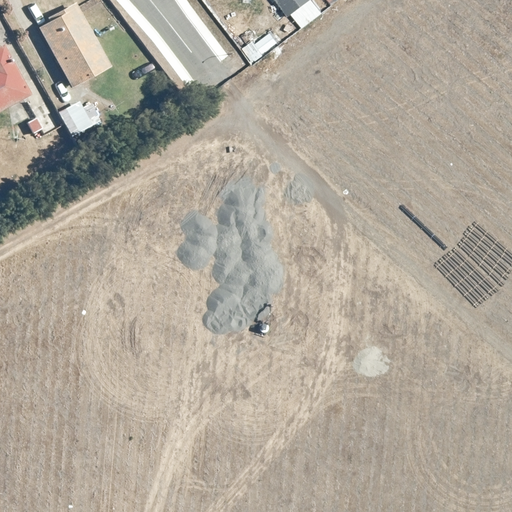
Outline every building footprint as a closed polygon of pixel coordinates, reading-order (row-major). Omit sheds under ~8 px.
[(311,0),(277,0),(299,28),(320,11),(311,0)] [(49,22),(39,27),(72,87),(111,66),(76,2),(47,18),(49,22)] [(276,41),(266,30),(244,49),(254,60),(276,41)] [(0,113),(34,95),(6,44),(0,47),(0,113)] [(31,119),(23,123),(28,135),(39,130),(42,138),(59,130),(45,100),(26,109),(31,119)] [(80,107),(77,101),(55,112),(68,138),(99,122),(89,102),(80,107)]
